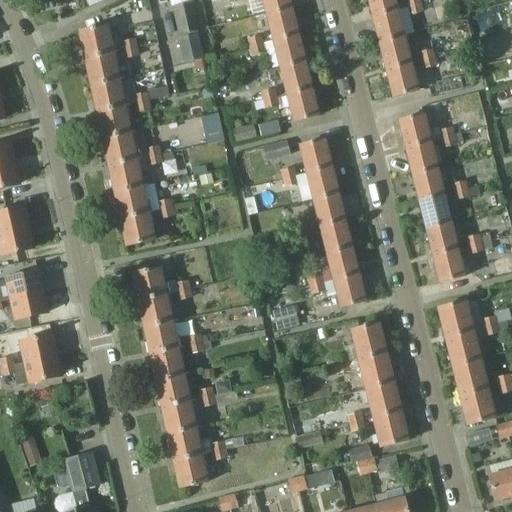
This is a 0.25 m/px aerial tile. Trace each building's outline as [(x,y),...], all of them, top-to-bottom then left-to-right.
[(263,0),(267,13),(291,7),(289,0),(263,0)] [(397,10),(394,0),(369,0),(373,16),(397,10)] [(193,3),(172,8),(178,35),(200,31),(193,3)] [(421,5),(410,8),(412,16),(423,13),(423,12),(421,5)] [(267,13),(274,40),(298,34),(291,7),(267,13)] [(397,10),(373,16),(380,43),(404,37),(397,10)] [(119,24),(107,26),(80,32),(86,59),(136,48),(135,41),(123,43),(119,24)] [(298,34),(274,40),(281,67),(305,61),(298,34)] [(199,35),(179,40),(185,64),(204,59),(199,35)] [(249,40),(251,48),(263,45),(261,37),(249,40)] [(411,64),(404,37),(380,43),(387,70),(411,64)] [(265,52),(263,45),(251,48),(253,55),(265,52)] [(138,56),(136,48),(86,59),(92,86),(119,80),(131,78),(127,59),(138,56)] [(421,53),(423,61),(435,58),(433,50),(421,53)] [(435,58),(423,61),(425,68),(437,65),(435,58)] [(281,67),(288,94),(312,88),(305,61),(281,67)] [(418,92),(411,64),(387,70),(394,98),(418,92)] [(119,80),(92,86),(98,113),(125,107),(119,80)] [(319,117),(312,88),(288,94),(295,123),(319,117)] [(160,99),(157,89),(146,92),(147,94),(148,102),(160,99)] [(264,100),(276,97),(274,90),(262,93),(264,100)] [(135,97),(137,105),(148,102),(147,94),(135,97)] [(476,95),(463,99),(452,102),(455,114),(480,108),(476,95)] [(279,105),(276,97),(264,100),(266,108),(279,105)] [(148,102),(137,105),(139,112),(150,109),(148,102)] [(131,133),(125,107),(98,113),(103,139),(131,133)] [(406,148),(431,141),(424,115),(400,121),(406,148)] [(254,125),(233,130),(236,143),(257,138),(254,125)] [(443,138),(455,135),(452,128),(441,131),(443,138)] [(137,160),(131,133),(103,139),(109,166),(137,160)] [(457,143),(455,135),(443,138),(445,146),(457,143)] [(307,172),(331,166),(325,140),(301,146),(307,172)] [(287,141),(264,147),(268,162),(290,156),(287,141)] [(431,141),(406,148),(413,174),(438,168),(431,141)] [(0,167),(14,165),(10,144),(0,146),(0,167)] [(147,150),(148,157),(160,155),(159,148),(147,150)] [(160,155),(148,157),(150,165),(161,163),(160,155)] [(143,187),(137,160),(109,166),(115,193),(143,187)] [(14,165),(0,167),(0,188),(19,185),(14,165)] [(338,193),(331,166),(307,172),(314,199),(338,193)] [(284,179),(295,176),(294,168),(282,171),(284,179)] [(420,202),(444,196),(438,168),(413,174),(420,202)] [(295,176),(284,179),(286,186),(297,184),(295,176)] [(467,189),(465,183),(465,181),(454,184),(456,192),(467,189)] [(148,213),(143,187),(115,193),(121,219),(148,213)] [(467,189),(456,192),(458,200),(469,197),(467,189)] [(314,199),(321,227),(345,221),(338,193),(314,199)] [(427,228),(451,222),(444,196),(420,202),(427,228)] [(159,203),(160,211),(172,208),(171,201),(159,203)] [(0,213),(0,234),(28,228),(24,208),(0,213)] [(172,208),(160,211),(162,219),(174,216),(172,208)] [(155,241),(148,213),(121,219),(127,247),(155,241)] [(352,248),(345,221),(321,227),(328,254),(352,248)] [(296,225),(298,232),(309,229),(307,222),(296,225)] [(434,256),(458,249),(451,222),(427,228),(434,256)] [(28,228),(0,234),(0,248),(2,255),(33,248),(28,228)] [(311,237),(309,229),(298,232),(300,240),(311,237)] [(481,244),(479,237),(479,236),(467,239),(469,247),(481,244)] [(481,244),(469,247),(471,254),(483,251),(481,244)] [(358,275),(352,248),(328,254),(334,281),(358,275)] [(458,249),(434,256),(441,283),(465,277),(458,249)] [(133,274),(139,300),(166,294),(178,291),(189,288),(187,281),(176,283),(176,281),(164,284),(160,268),(133,274)] [(7,279),(11,299),(43,292),(38,272),(7,279)] [(311,286),(323,283),(321,275),(309,278),(311,286)] [(358,275),(334,281),(341,308),(365,302),(358,275)] [(323,283),(311,286),(313,294),(325,291),(323,283)] [(178,291),(179,299),(191,296),(189,288),(178,291)] [(43,292),(11,299),(16,320),(47,313),(43,292)] [(166,294),(139,300),(145,328),(172,322),(169,307),(166,294)] [(446,339),(473,332),(465,302),(439,309),(446,339)] [(484,331),(496,328),(494,320),(482,323),(484,331)] [(178,349),(172,322),(145,328),(151,355),(178,349)] [(352,331),(359,360),(386,353),(379,324),(352,331)] [(496,328),(484,331),(486,338),(498,335),(496,328)] [(473,332),(446,339),(454,368),(480,362),(473,332)] [(20,343),(25,363),(57,355),(52,335),(20,343)] [(189,345),(201,343),(200,335),(188,337),(189,345)] [(201,343),(189,345),(191,353),(203,350),(201,343)] [(151,355),(156,381),(184,375),(178,349),(151,355)] [(394,383),(386,353),(359,360),(367,390),(394,383)] [(25,363),(13,366),(15,373),(14,374),(17,386),(30,383),(61,375),(57,355),(25,363)] [(334,366),(348,363),(346,355),(332,358),(334,366)] [(0,360),(0,361),(2,368),(13,366),(11,358),(0,360)] [(480,362),(454,368),(462,398),(488,390),(480,362)] [(348,363),(334,366),(336,376),(350,373),(348,363)] [(15,373),(13,366),(2,368),(4,376),(14,374),(15,373)] [(184,375),(156,381),(162,408),(190,402),(184,375)] [(496,379),(498,387),(511,383),(511,382),(510,376),(496,379)] [(303,405),(298,377),(283,380),(289,408),(303,405)] [(401,412),(394,383),(367,390),(374,419),(401,412)] [(511,392),(511,383),(498,387),(500,396),(511,392)] [(200,391),(201,399),(213,396),(212,388),(200,391)] [(488,390),(462,398),(469,426),(495,420),(488,390)] [(213,396),(201,399),(203,406),(215,404),(213,396)] [(190,402),(162,408),(168,435),(196,429),(190,402)] [(401,412),(374,419),(381,448),(408,441),(401,412)] [(349,417),(351,425),(363,422),(361,414),(349,417)] [(363,422),(351,425),(353,433),(365,430),(363,422)] [(507,437),(504,426),(497,427),(500,439),(507,437)] [(196,429),(168,435),(174,461),(201,455),(196,429)] [(321,432),(307,435),(296,438),(299,450),(324,444),(321,432)] [(26,454),(36,450),(32,436),(21,440),(26,454)] [(211,445),(213,452),(225,450),(223,442),(211,445)] [(352,465),(359,464),(365,462),(372,460),(369,447),(348,452),(352,465)] [(225,450),(213,452),(215,460),(227,457),(225,450)] [(65,461),(73,493),(59,497),(56,500),(54,505),(56,510),(58,511),(91,511),(86,490),(100,486),(92,454),(65,461)] [(208,483),(201,455),(174,461),(180,489),(208,483)] [(398,470),(395,457),(376,462),(379,475),(398,470)] [(372,460),(365,462),(369,474),(377,472),(374,460),(372,460)] [(365,462),(359,464),(362,476),(369,474),(365,462)] [(511,497),(511,471),(489,478),(495,502),(511,497)] [(310,490),(323,487),(319,474),(307,477),(310,490)] [(304,477),(296,479),(299,491),(307,489),(304,477)] [(299,491),(296,479),(289,481),(292,493),(299,491)] [(8,511),(0,488),(0,511),(8,511)] [(386,494),(375,497),(378,506),(379,511),(408,511),(405,499),(388,503),(386,494)] [(235,495),(227,497),(230,509),(238,507),(235,495)] [(222,511),(230,509),(227,497),(219,499),(222,511)]
